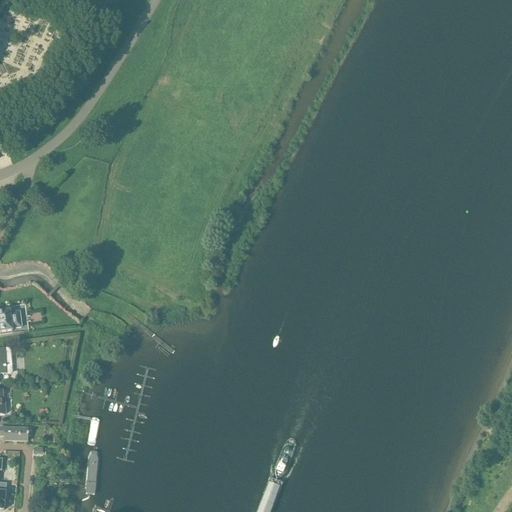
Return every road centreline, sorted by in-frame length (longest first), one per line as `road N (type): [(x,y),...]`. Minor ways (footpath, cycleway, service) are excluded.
road 1 (tertiary): [(0,176),(18,171),(82,116),(154,0)]
road 2 (track): [(176,0),(135,87),(87,139),(71,150),(46,149)]
